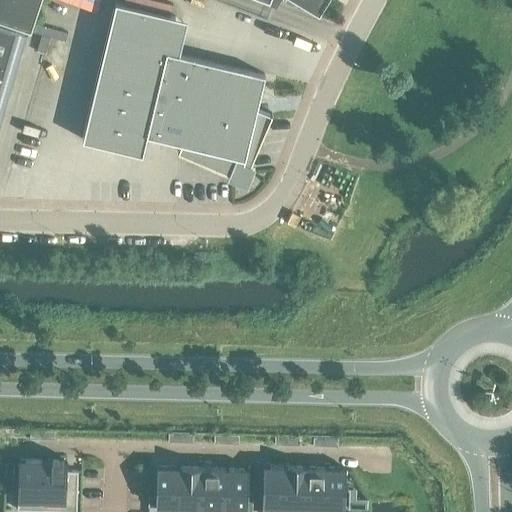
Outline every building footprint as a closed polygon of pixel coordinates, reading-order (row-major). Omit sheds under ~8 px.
[(0,0),(0,20),(31,31),(41,0),(0,0)] [(272,0),(275,1),(276,0),(294,0),(298,2),(299,0),(303,0),(318,8),(322,0),(272,0)] [(265,74),(167,51),(175,17),(116,2),(82,140),(142,154),(147,135),(183,144),(180,151),(178,150),(178,152),(244,180),(272,113),(271,113),(270,115),(256,109),(262,87),(265,74)] [(0,125),(27,32),(0,23),(0,125)] [(37,23),(34,32),(65,41),(67,33),(37,23)] [(42,35),(37,51),(45,54),(50,38),(42,35)] [(0,234),(0,243),(16,243),(16,233),(0,234)] [(31,431),(30,439),(42,440),(42,439),(43,431),(31,431)] [(42,439),(42,440),(55,440),(55,432),(43,431),(42,439)] [(169,434),(169,443),(181,443),(181,434),(169,434)] [(181,434),(181,443),(193,443),(193,435),(181,434)] [(215,435),(214,444),(227,444),(227,436),(215,435)] [(227,436),(227,444),(239,444),(239,436),(227,436)] [(276,437),(275,445),(288,445),(288,437),(276,437)] [(288,437),(288,445),(300,446),(300,437),(288,437)] [(314,446),(326,447),(326,438),(314,438),(314,446)] [(326,438),(326,447),(338,447),(338,439),(326,438)] [(42,460),(19,459),(18,500),(40,501),(42,460)] [(67,460),(42,460),(40,501),(65,501),(67,460)] [(287,466),(264,465),(263,506),(285,507),(287,466)] [(180,467),(157,466),(156,507),(179,507),(180,467)] [(306,466),(287,466),(285,507),(305,507),(306,466)] [(325,467),(306,466),(305,507),(324,508),(325,467)] [(202,467),(180,467),(179,507),(200,508),(202,467)] [(226,468),(202,467),(200,508),(224,509),(226,468)] [(345,468),(325,467),(324,508),(344,509),(345,468)] [(248,469),(226,468),(224,509),(247,510),(248,469)]
